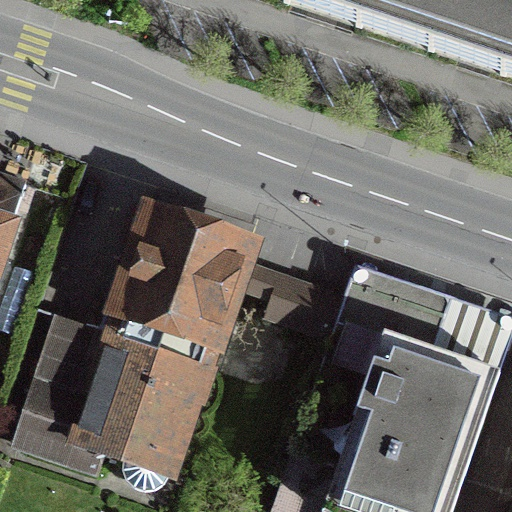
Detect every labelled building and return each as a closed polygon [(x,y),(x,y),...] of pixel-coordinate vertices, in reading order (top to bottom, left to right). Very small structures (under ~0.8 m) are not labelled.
[(511,0),(283,0),(283,2),(511,78),(511,0)] [(0,263),(26,185),(0,176),(0,263)] [(201,236),(152,220),(98,379),(42,360),(14,444),(97,472),(103,456),(169,478),(233,286),(245,251),(201,236)] [(342,302),(240,267),(233,286),(273,300),(267,318),(330,339),(342,302)] [(414,350),(432,355),(448,308),(443,298),(357,271),(336,325),(414,350)] [(511,321),(443,298),(448,308),(432,355),(498,377),(511,334),(511,321)] [(414,350),(336,325),(272,511),(452,511),(498,377),(432,355),(414,350)]
